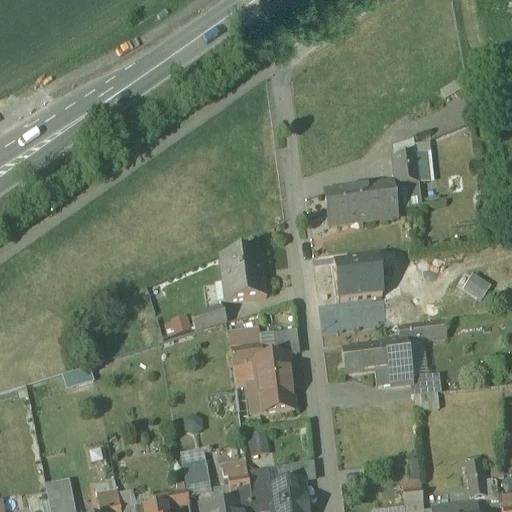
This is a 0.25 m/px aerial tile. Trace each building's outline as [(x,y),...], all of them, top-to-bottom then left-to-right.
[(416,158),(393,161),(397,189),(419,186),(416,158)] [(387,188),(325,196),(329,230),(398,221),(398,220),(391,221),(387,188)] [(259,255),(221,259),(227,306),(267,301),(264,282),(262,282),(259,255)] [(378,261),(334,266),(337,291),(381,286),(378,261)] [(483,305),(492,289),(473,278),(464,294),(483,305)] [(406,282),(391,284),(394,307),(408,306),(406,282)] [(293,324),(288,308),(261,316),(266,332),(293,324)] [(222,311),(191,320),(196,336),(226,326),(222,311)] [(168,340),(191,335),(187,320),(164,326),(168,340)] [(443,326),(397,332),(399,345),(399,348),(406,348),(445,342),(443,326)] [(259,333),(228,337),(231,354),(261,349),(259,339),(259,333)] [(297,334),(259,339),(261,349),(263,363),(267,362),(288,360),(300,358),(297,334)] [(399,345),(386,347),(387,348),(343,353),(346,378),(374,375),(376,390),(392,389),(392,391),(411,388),(410,384),(406,348),(399,348),(399,345)] [(261,349),(231,354),(233,370),(263,366),(263,363),(261,349)] [(289,371),(288,360),(267,362),(268,373),(289,371)] [(263,366),(233,370),(236,393),(248,391),(248,390),(257,389),(255,375),(268,373),(267,362),(263,363),(263,366)] [(268,373),(255,375),(257,389),(248,390),(248,391),(251,419),(295,414),(289,371),(268,373)] [(438,380),(410,384),(411,388),(413,400),(436,398),(436,397),(440,397),(438,380)] [(247,393),(238,393),(239,419),(248,419),(247,393)] [(436,398),(413,400),(415,415),(439,413),(437,398),(436,397),(436,398)] [(270,456),(266,434),(247,438),(251,460),(270,456)] [(314,465),(291,468),(294,487),(303,486),(316,484),(314,465)] [(246,466),(222,470),(224,482),(228,482),(231,501),(238,500),(239,508),(240,509),(251,506),(247,476),(246,466)] [(480,466),(466,468),(469,485),(483,483),(480,466)] [(291,468),(267,472),(267,473),(269,487),(270,490),(275,490),(294,487),(291,468)] [(267,473),(247,476),(251,506),(252,511),(272,511),(270,490),(269,487),(267,473)] [(483,483),(469,485),(472,504),(486,502),(483,485),(483,483)] [(495,483),(483,485),(486,502),(486,504),(499,502),(495,483)] [(421,485),(402,487),(404,508),(423,507),(421,485)] [(294,487),(275,490),(278,511),(308,511),(308,505),(305,502),(303,486),(294,487)] [(199,489),(186,491),(187,494),(189,508),(189,511),(194,511),(203,510),(199,489)] [(136,511),(133,494),(117,497),(120,511),(136,511)] [(187,494),(153,501),(155,511),(168,511),(189,508),(187,494)] [(117,495),(97,499),(99,511),(120,511),(117,497),(117,495)] [(511,511),(511,501),(502,503),(502,511),(511,511)]
